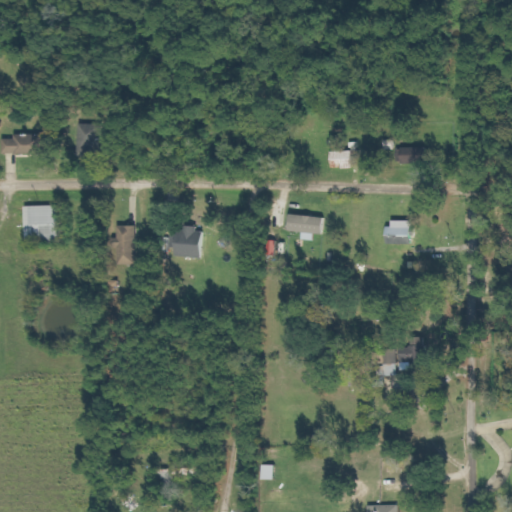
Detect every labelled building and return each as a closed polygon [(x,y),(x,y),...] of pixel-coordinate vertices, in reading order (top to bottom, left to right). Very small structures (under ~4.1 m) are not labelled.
[(110,125),(82,125),(82,156),(109,156),(110,125)] [(48,154),(48,135),(19,135),(19,140),(8,140),(8,155),(48,154)] [(433,164),(434,149),(401,148),(401,163),(433,164)] [(358,152),(337,153),(338,169),(359,169),(358,152)] [(64,206),(31,207),(32,244),(65,244),(64,206)] [(329,236),(330,218),(296,216),(295,232),(308,233),(308,240),(320,241),(320,235),(329,236)] [(417,243),(418,222),(397,221),(396,243),(417,243)] [(142,266),(143,227),(124,226),(123,265),(142,266)] [(209,258),(210,229),(185,228),(184,257),(209,258)] [(418,347),(417,368),(431,368),(431,347),(418,347)] [(401,350),(380,352),(381,376),(403,374),(401,350)] [(280,480),(280,466),(268,465),(268,480),(280,480)]
